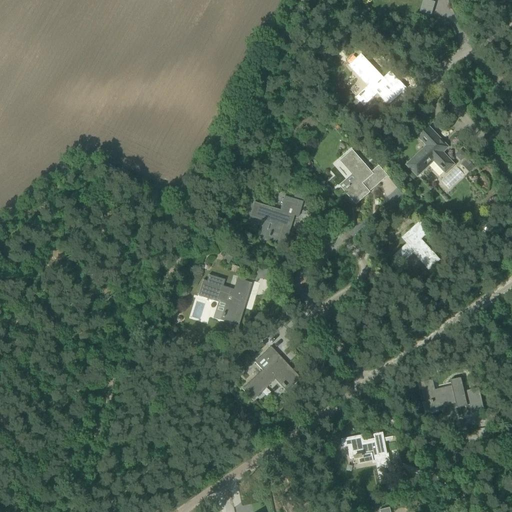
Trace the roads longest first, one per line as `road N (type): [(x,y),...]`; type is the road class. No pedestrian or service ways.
road 1 (track): [(69,511),(132,336),(215,204),(238,127),(299,0)]
road 2 (unclassified): [(183,511),(363,383)]
road 3 (unclassified): [(363,383),(511,282)]
